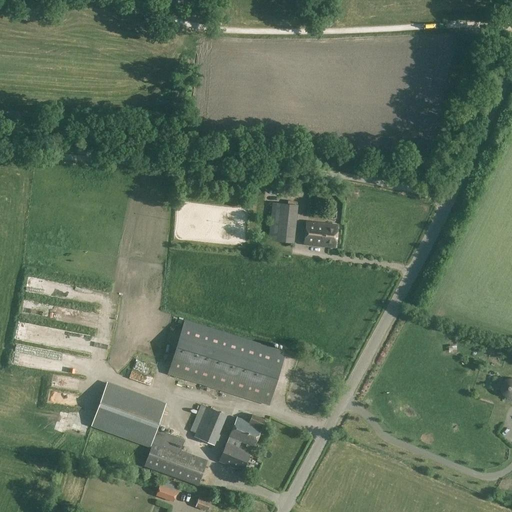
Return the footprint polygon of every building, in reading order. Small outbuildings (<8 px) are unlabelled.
[(345,188),(345,196),(358,197),(359,189),(345,188)] [(296,221),(271,219),(268,241),(294,244),(296,221)] [(337,226),(307,223),(305,245),(334,248),(337,226)] [(166,376),(178,379),(268,405),(283,352),(182,323),(166,376)] [(149,380),(150,375),(130,368),(128,373),(149,380)] [(505,381),(503,383),(502,385),(502,388),(502,390),(503,392),(504,394),(506,395),(508,396),(507,398),(511,399),(511,398),(511,379),(510,379),(508,380),(505,381)] [(165,405),(107,383),(91,426),(150,448),(165,405)] [(207,407),(201,405),(190,431),(195,433),(207,407)] [(236,417),(227,437),(224,442),(237,447),(239,441),(253,447),(260,429),(261,430),(266,419),(252,414),(248,424),(247,424),(246,421),(236,417)] [(157,432),(144,467),(198,486),(208,460),(181,451),(184,442),(157,432)] [(237,447),(224,442),(216,461),(243,472),(251,452),(237,447)] [(161,479),(159,485),(177,491),(179,485),(161,479)] [(159,485),(156,492),(174,499),(177,491),(159,485)] [(200,494),(196,507),(208,511),(212,498),(200,494)]
